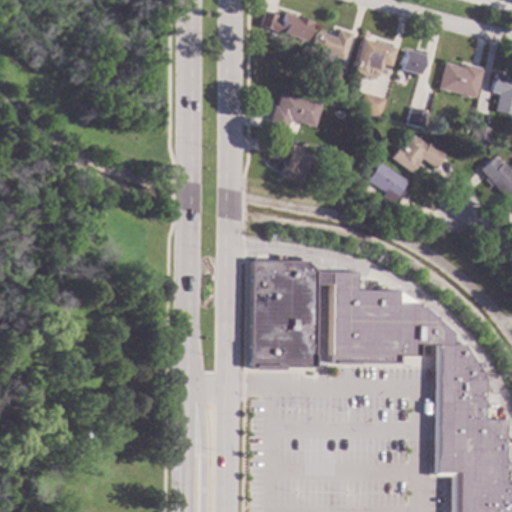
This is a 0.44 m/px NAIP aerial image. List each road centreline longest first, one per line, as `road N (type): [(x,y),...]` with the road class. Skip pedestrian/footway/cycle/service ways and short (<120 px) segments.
road 1 (secondary): [(221,511),(225,229)]
road 2 (secondary): [(180,304),(197,389),(201,511)]
road 3 (secondary): [(181,221),(178,423)]
road 4 (secondary): [(226,175),(228,0)]
road 5 (secondary): [(181,0),(181,175)]
road 6 (residential): [(364,0),(511,41)]
